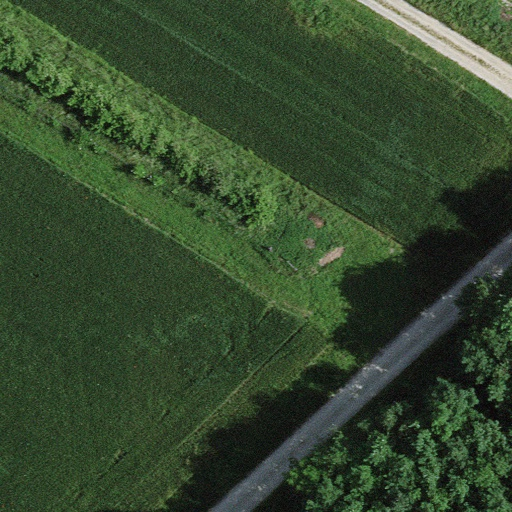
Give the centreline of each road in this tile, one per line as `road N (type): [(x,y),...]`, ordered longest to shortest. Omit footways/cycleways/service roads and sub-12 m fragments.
road 1 (track): [(511,182),(169,511)]
road 2 (track): [(328,0),(511,109)]
